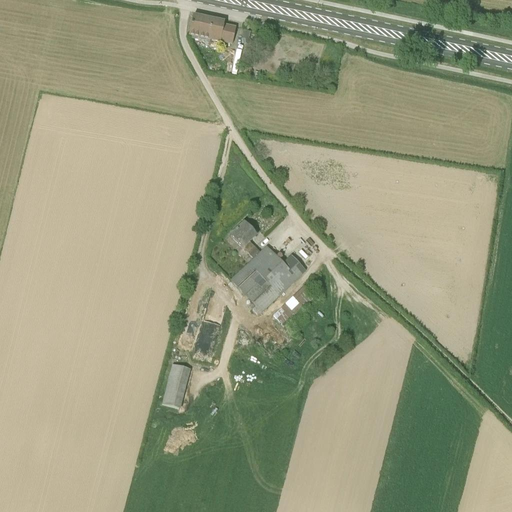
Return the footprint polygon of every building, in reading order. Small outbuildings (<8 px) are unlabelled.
[(223,27),(224,24),(193,17),(188,37),(232,46),(235,30),(223,27)] [(242,35),(240,44),(248,45),(249,36),(242,35)] [(252,70),(245,68),(243,77),(250,78),(252,70)] [(292,263),(285,269),(266,249),(260,254),(249,243),(255,237),(243,225),(230,237),(242,250),(237,254),(244,261),(241,264),(245,269),(230,282),(261,315),(296,281),(303,275),(292,263)] [(303,288),(273,317),(283,329),(314,299),(303,288)] [(180,411),(190,372),(172,367),(162,406),(180,411)]
